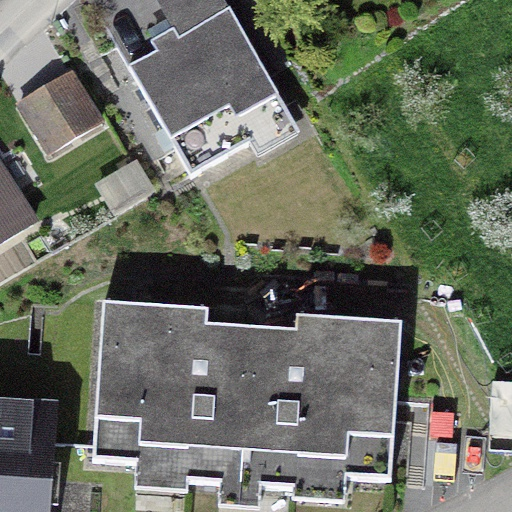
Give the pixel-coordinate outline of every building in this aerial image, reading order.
[(155,0),(168,22),(240,153),(249,148),(257,164),(301,140),(223,0),(155,0)] [(240,153),(168,22),(146,34),(157,53),(128,69),(190,181),(240,153)] [(48,162),(105,128),(73,72),(15,107),(48,162)] [(0,250),(40,226),(0,160),(0,250)] [(138,471),(137,496),(188,499),(189,489),(219,490),(218,511),(219,511),(257,511),(259,493),(292,495),(291,507),(346,510),(347,484),(392,487),(402,330),(293,324),(292,338),(208,333),(209,319),(102,313),(93,468),(138,471)] [(0,511),(51,511),(59,406),(0,402),(0,511)]
